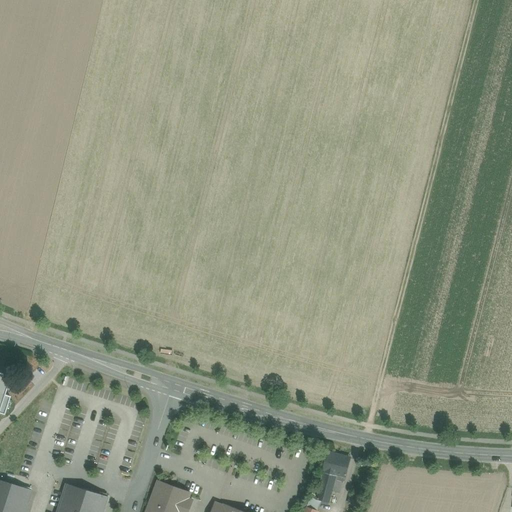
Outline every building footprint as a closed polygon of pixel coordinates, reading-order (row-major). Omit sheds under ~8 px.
[(0,406),(10,377),(0,373),(0,406)] [(349,460),(328,455),(324,472),(337,475),(335,483),(343,485),(349,460)] [(337,475),(324,472),(317,498),(317,501),(330,504),(333,493),(335,483),(337,475)] [(24,511),(31,491),(0,480),(0,511),(24,511)] [(161,483),(158,482),(146,511),(183,511),(188,499),(190,494),(161,483)] [(343,485),(335,483),(333,493),(341,494),(343,485)] [(103,511),(108,497),(67,484),(58,511),(103,511)] [(352,496),(350,505),(358,507),(360,498),(352,496)] [(188,499),(183,511),(187,511),(193,500),(188,499)] [(311,499),(305,511),(317,511),(321,502),(311,499)]
